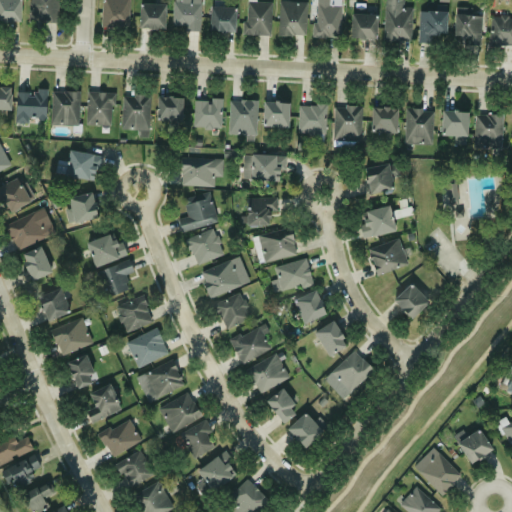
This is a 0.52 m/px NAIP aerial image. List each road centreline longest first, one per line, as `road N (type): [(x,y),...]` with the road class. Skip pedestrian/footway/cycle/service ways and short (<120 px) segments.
road 1 (residential): [(511,81),(0,52)]
road 2 (residential): [(307,492),(234,411),(180,305),(139,190)]
road 3 (residential): [(511,252),(289,511)]
road 4 (residential): [(0,290),(62,437),(106,511)]
road 5 (residential): [(415,360),(371,322),(351,291),(322,192)]
